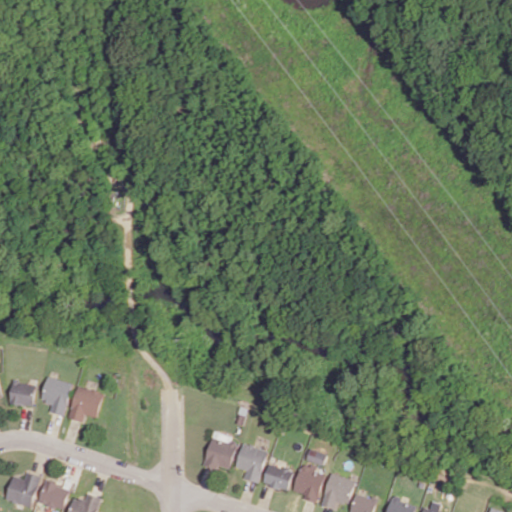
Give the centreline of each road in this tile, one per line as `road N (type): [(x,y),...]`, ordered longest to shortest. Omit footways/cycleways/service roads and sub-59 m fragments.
road 1 (residential): [(171,491),(60,449),(14,450)]
road 2 (tertiary): [(171,511),(171,378)]
